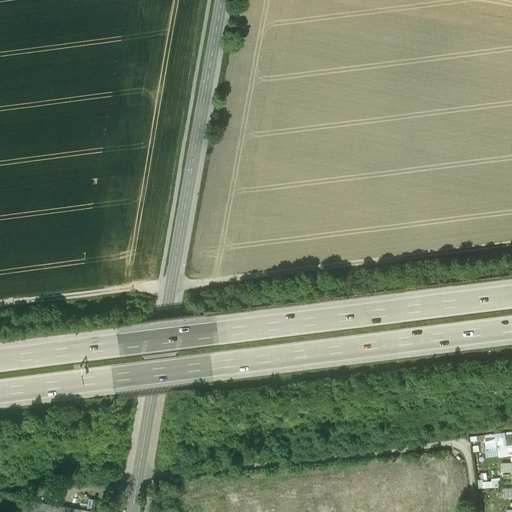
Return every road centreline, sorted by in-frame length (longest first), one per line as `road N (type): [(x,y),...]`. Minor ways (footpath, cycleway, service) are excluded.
road 1 (tertiary): [(132,511),(222,0)]
road 2 (motorway): [(0,391),(511,326)]
road 3 (motorway): [(511,294),(0,357)]
road 4 (track): [(511,247),(0,308)]
road 5 (track): [(475,511),(468,461),(459,446),(440,444),(138,479)]
